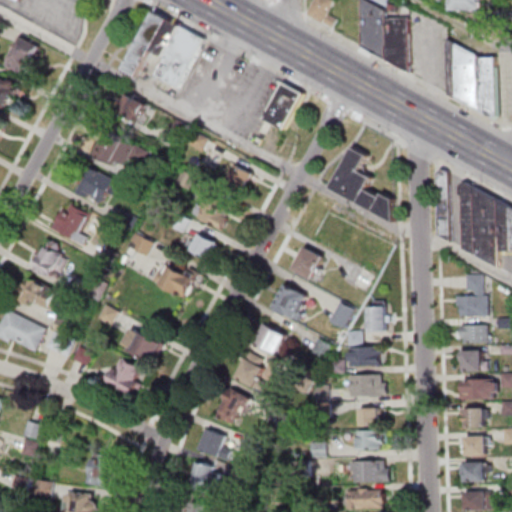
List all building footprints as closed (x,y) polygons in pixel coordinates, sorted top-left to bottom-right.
[(317,0),(310,14),(336,28),(341,20),(332,14),(338,1),(336,0),(317,0)] [(390,18),(389,11),(370,0),(366,0),(367,46),(391,59),(390,18)] [(480,0),(481,10),(451,11),(451,0),(480,0)] [(125,73),(139,80),(156,50),(173,19),(159,11),(125,73)] [(390,18),(413,18),(414,72),(391,59),(390,18)] [(173,19),(185,26),(168,57),(156,50),(173,19)] [(158,75),(182,88),(210,39),(185,26),(168,57),(158,75)] [(10,65),(27,75),(44,47),(27,37),(10,65)] [(497,118),(500,119),(500,118),(503,116),(500,57),(484,57),(452,39),(453,94),(497,118)] [(0,102),(11,108),(22,86),(0,74),(0,102)] [(269,119),(289,130),(308,93),(288,83),(269,119)] [(123,112),(142,122),(148,110),(145,108),(148,103),(133,94),(123,112)] [(174,133),(189,140),(195,127),(181,120),(174,133)] [(110,129),(96,154),(115,164),(128,139),(110,129)] [(193,144),(199,132),(212,139),(206,151),(193,144)] [(118,160),(129,166),(140,145),(129,140),(118,160)] [(134,159),(145,165),(152,152),(141,146),(134,159)] [(337,188),(359,148),(373,155),(364,172),(377,179),(371,190),(387,198),(389,194),(399,200),(399,222),(337,188)] [(232,181),(249,190),(257,174),(241,165),(232,181)] [(93,166),(119,180),(107,205),(99,200),(101,197),(94,194),(92,198),(80,192),(93,166)] [(180,182),(194,188),(200,177),(186,170),(180,182)] [(442,173),(454,172),(455,242),(443,235),(442,173)] [(468,249),(505,269),(504,251),(511,250),(511,204),(472,182),(467,186),(468,249)] [(213,194),(201,216),(226,230),(230,223),(228,222),(233,212),(230,210),(233,205),(213,194)] [(56,228),(88,246),(93,237),(86,233),(96,215),(77,204),(72,213),(67,210),(56,228)] [(342,243),(352,224),(326,210),(316,228),(342,243)] [(173,225),(180,212),(195,220),(188,233),(173,225)] [(151,256),(158,243),(139,233),(132,246),(151,256)] [(195,250),(204,233),(221,243),(211,259),(195,250)] [(355,256),(370,265),(378,251),(363,242),(355,256)] [(114,244),(126,251),(120,261),(108,254),(114,244)] [(39,268),(53,245),(70,255),(56,278),(39,268)] [(317,280),(297,269),(309,247),(329,258),(317,280)] [(158,281),(190,298),(202,276),(170,259),(158,281)] [(83,296),(100,306),(112,283),(94,274),(83,296)] [(477,296),(477,291),(471,291),(470,275),(487,275),(488,296),(477,296)] [(34,277),(62,292),(52,310),(35,300),(31,307),(21,301),(34,277)] [(277,308),(303,322),(307,314),(306,313),(310,304),(308,303),(312,296),(290,284),(277,308)] [(493,317),(466,317),(465,306),(461,306),(461,297),(477,296),(488,296),(493,296),(493,317)] [(333,320),(348,329),(359,309),(344,301),(333,320)] [(110,305),(123,312),(116,326),(102,318),(110,305)] [(374,332),(373,308),(391,307),(392,332),(374,332)] [(0,335),(13,309),(52,329),(40,352),(16,339),(14,343),(0,335)] [(57,329),(62,317),(75,323),(69,335),(57,329)] [(511,329),(503,330),(503,318),(511,318),(511,329)] [(259,344),(269,324),(291,336),(280,356),(259,344)] [(493,326),(493,335),(494,335),(495,343),(468,344),(468,339),(465,339),(465,326),(493,326)] [(137,328),(166,344),(155,363),(132,351),(134,347),(128,344),(137,328)] [(59,331),(79,341),(71,357),(51,347),(59,331)] [(352,346),(352,332),(367,331),(367,345),(352,346)] [(314,352),(321,338),(336,346),(329,359),(314,352)] [(83,347),(97,353),(91,366),(77,359),(83,347)] [(353,348),(386,348),(386,354),(384,354),(385,366),(354,366),(353,348)] [(488,371),(488,372),(469,373),(469,370),(467,368),(467,364),(468,362),(466,362),(466,352),(487,351),(488,362),(493,362),(493,371),(488,371)] [(240,378),(264,391),(268,383),(264,380),(273,362),(254,352),(240,378)] [(111,382),(136,396),(140,389),(137,388),(147,369),(129,359),(118,377),(115,375),(111,382)] [(349,374),(336,375),(336,360),(348,360),(349,374)] [(385,375),(386,384),(390,384),(391,395),(385,395),(385,396),(356,397),(355,376),(385,375)] [(469,392),(469,382),(478,382),(478,380),(496,380),(496,381),(499,381),(499,383),(504,383),(504,393),(500,393),(500,399),(467,400),(467,392),(469,392)] [(320,385),(333,385),(333,403),(321,403),(320,385)] [(221,415),(237,424),(239,419),(241,420),(248,407),(252,409),(256,400),(235,389),(221,415)] [(333,403),(334,415),(319,416),(319,403),(321,403),(333,403)] [(365,429),(364,410),(383,409),(384,429),(365,429)] [(471,426),(467,427),(466,414),(468,414),(468,410),(490,409),(491,428),(471,429),(471,426)] [(43,440),(28,436),(32,421),(47,425),(43,440)] [(204,450),(212,430),(230,437),(226,446),(235,450),(231,461),(204,450)] [(362,450),(361,432),(383,431),(383,449),(362,450)] [(242,449),(248,435),(262,441),(256,455),(242,449)] [(491,456),(471,457),(471,443),(468,443),(468,438),(491,437),(491,456)] [(27,454),(30,440),(43,443),(40,457),(27,454)] [(314,443),(330,443),(330,458),(315,458),(314,443)] [(92,482),(98,454),(117,458),(114,471),(115,472),(112,487),(92,482)] [(294,463),(313,461),(314,476),(295,477),(294,463)] [(359,482),(358,471),(355,472),(355,463),(358,463),(358,462),(388,462),(388,469),(394,469),(394,481),(359,482)] [(220,495),(195,488),(202,463),(218,467),(216,473),(225,475),(220,495)] [(491,483),(470,483),(469,475),(464,475),(464,465),(469,465),(469,464),(490,463),(491,483)] [(240,468),(269,476),(265,488),(236,480),(240,468)] [(20,477),(34,480),(31,496),(16,494),(20,477)] [(39,497),(42,480),(59,483),(56,499),(39,497)] [(388,509),(355,509),(355,492),(387,491),(387,495),(390,495),(390,504),(388,504),(388,509)] [(495,492),(496,498),(501,498),(502,510),(492,510),(492,511),(470,511),(470,493),(495,492)] [(109,511),(71,511),(73,496),(77,496),(77,493),(98,496),(98,502),(101,503),(104,507),(103,509),(110,510),(109,511)]
